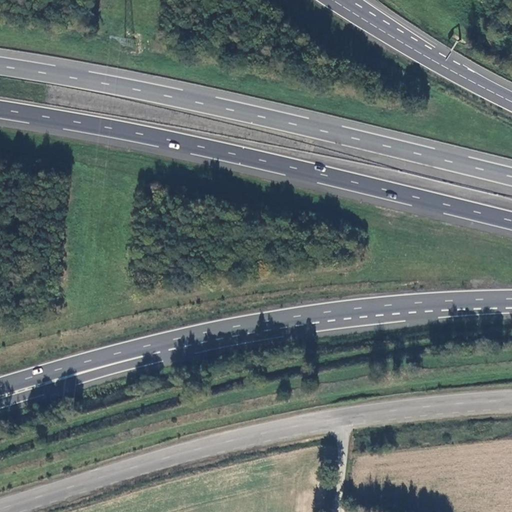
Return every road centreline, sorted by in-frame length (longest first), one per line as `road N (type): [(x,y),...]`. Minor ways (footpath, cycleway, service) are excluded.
road 1 (trunk): [(0,108),(188,143),(511,221)]
road 2 (trunk): [(511,177),(280,120),(0,65)]
road 3 (trunk): [(0,403),(274,329),(430,301)]
road 4 (trunk): [(0,385),(265,320),(430,301)]
road 5 (unclassified): [(0,508),(198,448),(340,417)]
road 6 (trunk): [(511,103),(333,0)]
road 7 (unclassified): [(340,417),(511,399)]
